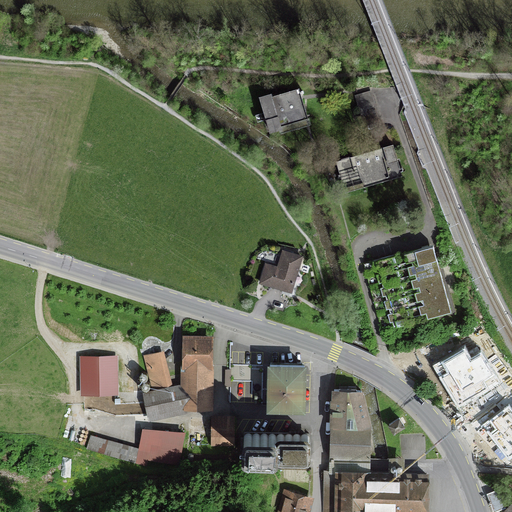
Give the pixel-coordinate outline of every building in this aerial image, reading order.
[(313,128),(302,93),(275,102),(275,99),(263,103),(274,138),(283,136),(284,138),(313,128)] [(379,122),(371,94),(355,99),(363,127),(379,122)] [(405,181),(395,148),(337,165),(346,198),(405,181)] [(454,313),(437,246),(375,262),(392,329),(454,313)] [(305,257),(283,251),(278,267),(267,264),(261,285),(294,294),(305,257)] [(183,337),(183,385),(172,388),(165,352),(144,356),(152,392),(144,393),(149,423),(188,415),(187,412),(214,413),(214,337),(183,337)] [(465,347),(433,366),(458,408),(498,384),(481,355),(472,360),(465,347)] [(233,362),(232,400),(262,401),(263,355),(249,355),(249,362),(233,362)] [(117,356),(79,357),(81,396),(118,395),(117,356)] [(308,413),(309,366),(271,365),(270,412),(308,413)] [(334,391),(332,459),(370,459),(370,425),(361,390),(334,391)] [(511,410),(508,406),(483,425),(509,459),(511,456),(511,410)] [(234,449),(235,418),(211,417),(210,448),(234,449)] [(181,434),(144,430),(138,449),(92,435),(87,450),(143,465),(150,456),(179,460),(181,434)] [(310,433),(245,433),(245,469),(310,469),(310,433)] [(426,511),(427,474),(326,472),(324,511),(426,511)] [(309,511),(313,498),(284,491),(278,511),(309,511)] [(490,497),(496,511),(505,507),(500,493),(490,497)]
